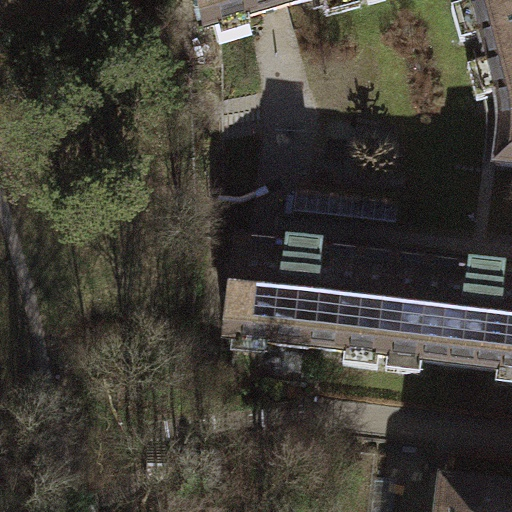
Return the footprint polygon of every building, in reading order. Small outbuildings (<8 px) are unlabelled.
[(247,18),(315,0),(198,0),(206,29),(216,26),(219,37),(249,29),(247,18)] [(511,0),(470,0),(499,108),(501,123),(500,137),(496,166),(511,168),(511,0)] [(401,200),(297,188),(294,212),(398,224),(401,200)] [(267,344),(384,358),(396,258),(238,238),(226,339),(236,340),(235,350),(266,353),(267,344)] [(511,272),(396,258),(384,358),(511,374),(511,272)] [(511,511),(511,493),(443,485),(439,511),(511,511)]
